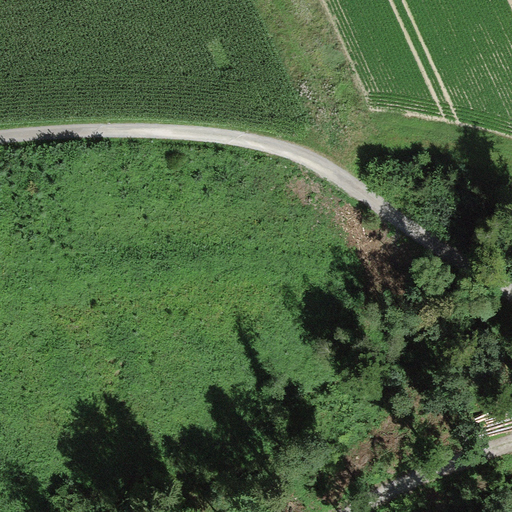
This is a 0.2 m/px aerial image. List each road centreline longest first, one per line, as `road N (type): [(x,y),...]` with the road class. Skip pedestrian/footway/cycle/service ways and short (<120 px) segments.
road 1 (track): [(0,146),(183,137),(305,163),(511,280)]
road 2 (track): [(511,442),(346,511)]
